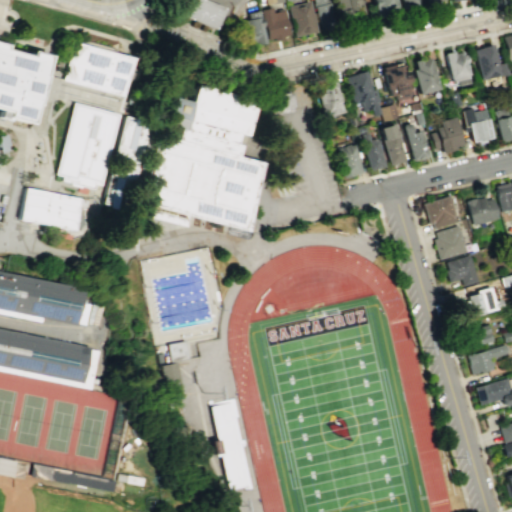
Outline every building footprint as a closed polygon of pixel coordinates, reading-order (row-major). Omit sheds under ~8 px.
[(211,29),(165,8),(170,0),(203,0),(221,8),(211,29)] [(310,0),(325,0),(331,26),(317,29),(310,0)] [(331,0),(356,0),(358,11),(335,15),(331,0)] [(370,0),(391,0),(394,12),(374,16),(370,0)] [(416,0),(418,6),(401,10),(399,0),(416,0)] [(285,6),(307,1),(314,31),(292,36),(285,6)] [(259,9),(271,6),(272,12),(283,10),(288,34),(266,39),(259,9)] [(241,21),(259,17),(263,39),(245,43),(241,21)] [(499,37),(511,34),(511,57),(505,60),(499,37)] [(129,57),(69,42),(59,80),(119,95),(129,57)] [(28,123),(46,55),(28,50),(27,55),(1,48),(2,44),(0,43),(0,110),(4,112),(3,117),(28,123)] [(471,50),(491,44),(499,75),(479,81),(471,50)] [(443,54),(452,51),(453,57),(463,55),(468,78),(450,82),(443,54)] [(412,61),(429,56),(438,89),(418,95),(411,69),(414,68),(412,61)] [(381,71),(391,69),(391,67),(403,64),(406,74),(408,74),(411,88),(407,89),(409,97),(396,100),(394,94),(390,95),(388,88),(386,89),(381,71)] [(369,91),(372,90),(378,112),(371,113),(369,108),(359,110),(357,101),(350,103),(343,76),(364,71),(369,91)] [(334,78),(342,110),(324,115),(316,83),(334,78)] [(245,231),(263,162),(240,156),(243,145),(239,144),(241,133),(250,135),(259,100),(232,93),(198,84),(194,102),(174,97),(167,125),(182,129),(180,138),(163,134),(145,204),(154,206),(151,215),(186,224),(188,216),(245,231)] [(297,107),(293,91),(268,97),(273,116),(295,111),(294,108),(297,107)] [(447,107),(443,95),(454,91),(458,103),(447,107)] [(51,180),(72,102),(136,119),(149,133),(144,157),(117,150),(111,174),(141,181),(131,211),(102,204),(105,194),(51,180)] [(468,140),(465,124),(461,125),(458,110),(468,108),(469,111),(482,108),(488,136),(468,140)] [(492,118),(506,114),(511,136),(497,140),(492,118)] [(438,152),(437,147),(431,149),(426,133),(432,131),(430,127),(436,126),(434,121),(451,116),(459,144),(452,146),(452,149),(438,152)] [(410,161),(400,124),(408,122),(411,132),(418,130),(425,157),(410,161)] [(387,164),(376,127),(391,123),(401,160),(387,164)] [(383,166),(368,170),(360,142),(375,138),(383,166)] [(352,144),(359,172),(342,176),(335,148),(352,144)] [(498,211),(511,208),(511,199),(508,182),(492,185),(498,211)] [(13,218),(69,230),(67,239),(82,234),(92,217),(83,209),(85,200),(20,187),(13,218)] [(454,221),(446,195),(421,203),(429,229),(454,221)] [(490,195),(463,201),(468,224),(496,218),(490,195)] [(429,232),(437,259),(463,251),(455,225),(429,232)] [(445,281),(458,279),(459,284),(474,282),(469,255),(441,260),(445,281)] [(74,324),(74,322),(83,324),(87,304),(85,303),(86,299),(79,298),(81,287),(0,270),(0,313),(39,321),(39,318),(74,324)] [(500,307),(498,298),(491,300),(488,288),(453,298),(459,319),(500,307)] [(466,346),(488,342),(485,325),(463,329),(466,346)] [(0,369),(88,388),(96,350),(87,348),(87,347),(0,329),(0,369)] [(511,329),(499,332),(501,341),(511,338),(511,329)] [(186,358),(183,340),(166,343),(170,361),(186,358)] [(489,358),(505,353),(502,343),(463,355),(469,375),(492,367),(489,358)] [(182,389),(177,362),(162,365),(167,392),(182,389)] [(471,386),(476,404),(499,398),(501,406),(511,402),(511,388),(507,390),(504,377),(471,386)] [(225,491),(248,486),(233,399),(209,403),(225,491)] [(496,426),(501,442),(511,438),(511,426),(511,422),(496,426)] [(502,457),(511,453),(511,440),(498,445),(502,457)] [(0,473),(10,476),(13,460),(0,458),(0,473)] [(511,472),(501,475),(506,497),(511,495),(511,472)]
